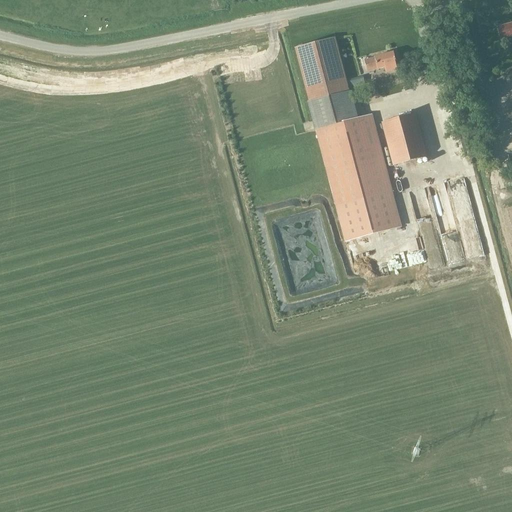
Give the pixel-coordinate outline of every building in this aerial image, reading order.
[(500,39),(511,36),(511,23),(497,27),(500,39)] [(372,114),(367,116),(356,119),(349,91),(347,91),(333,40),(294,50),(308,102),(307,102),(314,130),(315,130),(335,208),(393,193),(372,114)] [(397,70),(396,64),(392,52),(374,58),(364,61),(367,72),(377,70),(384,68),(385,74),(397,70)] [(393,166),(426,157),(415,114),(382,123),(393,166)] [(445,127),(445,134),(456,134),(456,126),(445,127)] [(453,146),(454,159),(464,159),(464,146),(453,146)] [(401,225),(393,193),(335,208),(344,240),(401,225)] [(329,277),(334,276),(319,213),(273,225),(279,228),(284,226),(290,229),(291,235),(294,229),(300,227),(292,245),(285,242),(294,278),(298,280),(299,286),(317,281),(319,277),(325,275),(329,277)]
